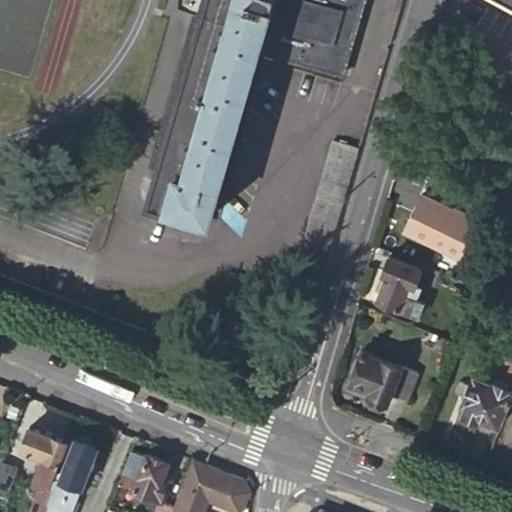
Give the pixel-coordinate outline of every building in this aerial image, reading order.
[(199,0),(197,9),(176,4),(167,20),(162,35),(161,55),(182,61),(137,215),(142,216),(132,249),(142,252),(141,256),(185,269),(186,265),(193,267),(256,51),(340,75),(360,0),(199,0)] [(286,290),(313,298),(357,148),(330,141),(286,290)] [(418,193),(400,229),(457,257),(475,221),(418,193)] [(418,268),(388,257),(381,274),(386,276),(376,302),(416,317),(428,287),(419,283),(422,275),(416,272),(418,268)] [(511,299),(511,268),(485,258),(476,285),(511,299)] [(431,346),(447,352),(451,340),(435,334),(431,346)] [(415,373),(360,351),(348,382),(368,389),(365,396),(386,404),(391,392),(405,398),(415,373)] [(478,417),(499,426),(507,405),(511,390),(511,356),(502,381),(506,382),(504,388),(470,375),(459,403),(462,404),(459,413),(477,420),(478,417)] [(48,502),(52,491),(48,490),(67,440),(29,425),(21,445),(45,455),(33,485),(40,487),(37,498),(48,502)] [(77,437),(74,435),(52,491),(48,502),(45,508),(55,511),(73,511),(76,504),(73,503),(96,445),(91,443),(93,438),(80,433),(77,437)] [(146,455),(131,449),(115,489),(125,494),(129,484),(133,486),(146,455)] [(161,499),(163,500),(169,484),(159,480),(167,460),(147,452),(146,455),(133,486),(130,495),(158,506),(161,499)] [(195,511),(205,488),(245,503),(251,486),(245,478),(192,457),(174,504),(170,511),(195,511)] [(15,467),(1,461),(0,464),(0,489),(6,491),(15,467)] [(203,511),(209,498),(242,510),(245,503),(205,488),(195,511),(203,511)] [(170,511),(174,504),(163,500),(161,499),(158,506),(155,511),(170,511)]
